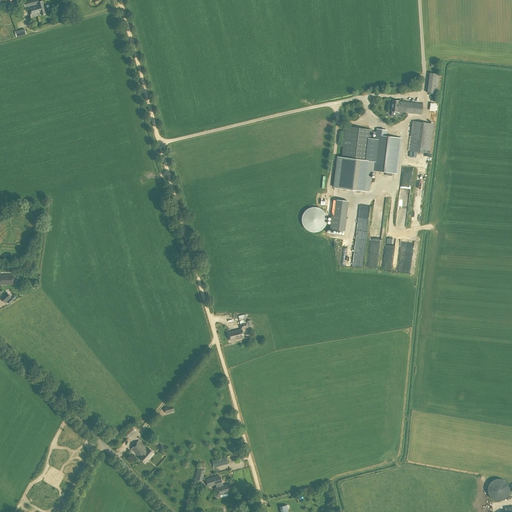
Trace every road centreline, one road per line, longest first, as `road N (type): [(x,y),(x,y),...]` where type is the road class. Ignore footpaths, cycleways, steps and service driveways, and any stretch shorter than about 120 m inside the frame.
road 1 (track): [(261,499),(120,0)]
road 2 (unclassified): [(171,511),(0,339)]
road 3 (track): [(160,144),(365,97)]
